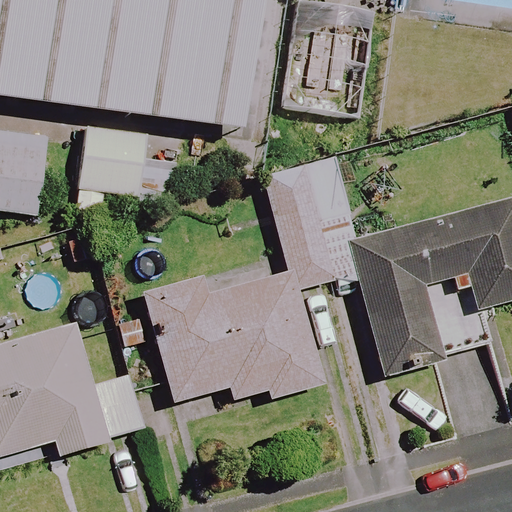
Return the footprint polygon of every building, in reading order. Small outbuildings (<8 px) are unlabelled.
[(253,0),(0,0),(0,106),(236,136),(253,0)] [(372,17),(292,5),(276,116),(356,127),(372,17)] [(45,141),(0,135),(0,214),(35,219),(45,141)] [(137,151),(80,145),(75,195),(133,200),(137,151)] [(140,299),(144,313),(111,322),(120,355),(152,347),(169,409),(224,394),(228,409),(264,400),(266,409),(318,395),(292,296),(349,282),(340,247),(350,245),(330,167),(259,186),(283,275),(243,286),(239,273),(140,299)] [(340,247),(349,282),(351,281),(377,382),(439,366),(421,300),(465,289),(472,317),(511,306),(511,201),(350,245),(340,247)] [(88,392),(71,329),(0,349),(0,462),(48,449),(52,462),(140,437),(125,382),(88,392)]
